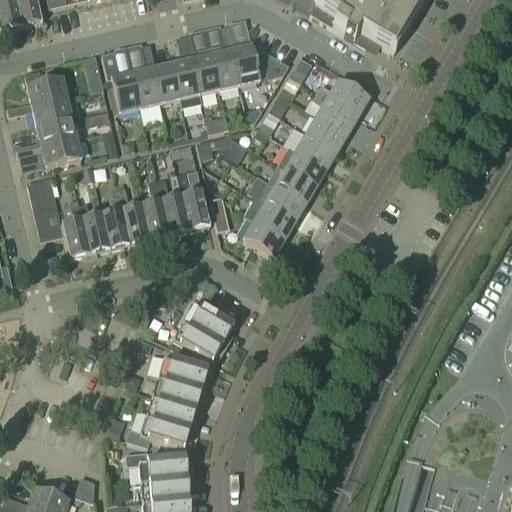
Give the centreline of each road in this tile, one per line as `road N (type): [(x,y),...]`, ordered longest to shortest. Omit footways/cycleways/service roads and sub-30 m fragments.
road 1 (residential): [(299,319),(202,269),(38,303)]
road 2 (residential): [(170,26),(238,13),(266,22),(420,111)]
road 3 (tertiary): [(299,319),(420,111)]
road 4 (tertiary): [(240,511),(236,459),(248,417),(299,319)]
road 5 (residential): [(0,68),(170,26)]
road 6 (residential): [(0,440),(34,343),(38,303)]
road 7 (residential): [(38,303),(0,169)]
road 8 (tertiary): [(420,111),(487,0)]
